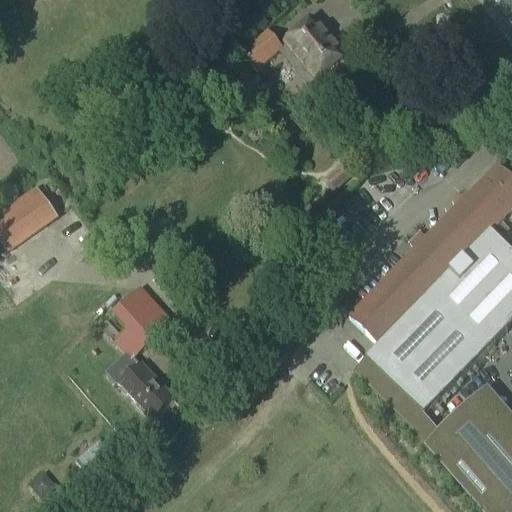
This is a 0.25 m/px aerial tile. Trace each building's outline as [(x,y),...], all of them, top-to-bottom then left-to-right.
[(314,23),(286,47),(320,86),(323,84),(328,90),(348,72),(343,66),(348,62),(314,23)] [(257,76),(284,53),(269,36),(243,59),(257,76)] [(238,67),(218,84),(231,99),(251,82),(238,67)] [(190,110),(164,132),(176,146),(202,124),(190,110)] [(342,168),(332,177),(343,189),(353,181),(342,168)] [(415,254),(364,306),(348,323),(378,352),(364,365),(422,421),(511,328),(511,254),(499,242),(492,235),(501,226),(511,214),(511,185),(496,170),(424,244),(418,238),(409,248),(415,254)] [(36,191),(0,216),(0,247),(8,259),(59,223),(36,191)] [(501,226),(492,235),(499,242),(509,233),(501,226)] [(141,291),(111,318),(116,324),(124,332),(127,336),(114,347),(130,364),(135,360),(136,362),(147,352),(145,349),(172,325),(141,291)] [(152,426),(175,405),(141,369),(118,391),(152,426)] [(511,511),(511,426),(488,398),(425,453),(477,511),(511,511)] [(79,463),(76,465),(86,478),(110,457),(106,452),(85,470),(79,463)]
